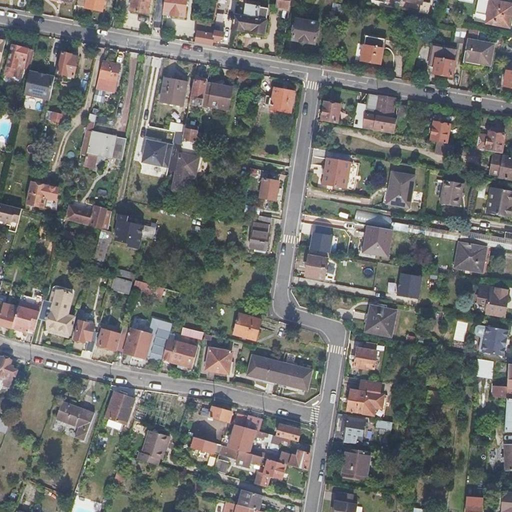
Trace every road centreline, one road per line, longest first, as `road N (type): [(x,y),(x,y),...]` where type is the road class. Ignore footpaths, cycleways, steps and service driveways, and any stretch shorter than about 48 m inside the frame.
road 1 (residential): [(325,416),(337,344),(328,325),(289,315),(280,303),(317,74)]
road 2 (residential): [(0,338),(325,416)]
road 3 (residential): [(0,15),(317,74)]
road 4 (residential): [(317,74),(511,109)]
